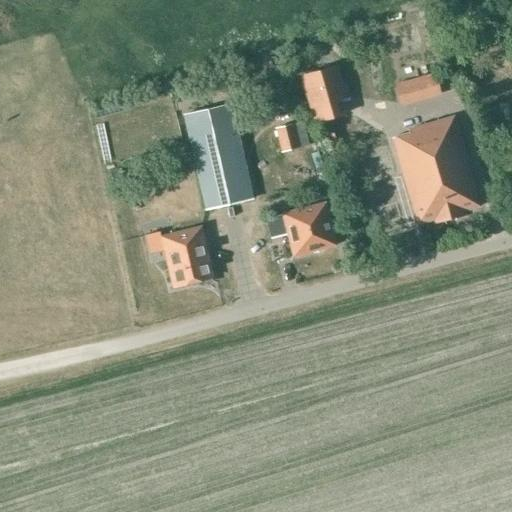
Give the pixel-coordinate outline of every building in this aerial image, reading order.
[(421,30),(382,42),(390,71),(430,59),(421,30)] [(335,68),(303,77),(315,121),(342,114),(338,98),(344,97),(335,68)] [(205,211),(254,200),(232,104),(183,115),(205,211)] [(463,212),(479,207),(453,117),(409,130),(410,133),(392,138),(417,224),(435,220),(435,224),(454,220),(455,217),(464,215),(463,212)] [(293,124),(275,129),(281,153),(299,148),(293,124)] [(325,202),(282,213),(293,257),(336,246),(325,202)] [(201,226),(161,236),(173,289),(213,279),(201,226)]
